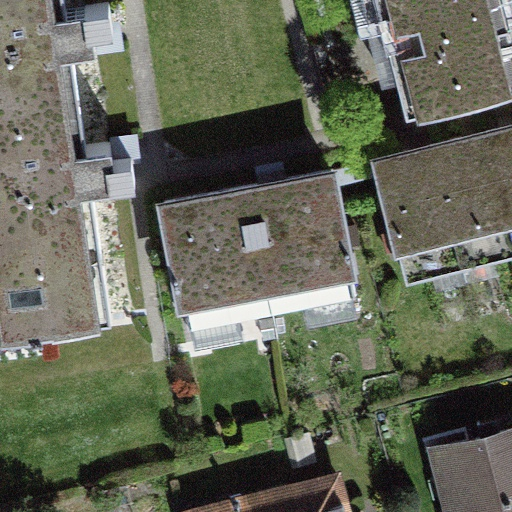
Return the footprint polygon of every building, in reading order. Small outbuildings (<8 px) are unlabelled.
[(0,0),(0,114),(79,102),(71,52),(97,48),(91,11),(65,15),(62,0),(0,0)] [(511,0),(394,0),(423,107),(511,84),(511,0)] [(79,102),(0,114),(0,334),(112,316),(92,189),(116,185),(111,150),(87,154),(79,102)] [(511,128),(482,136),(508,241),(511,239),(511,128)] [(482,136),(429,149),(454,254),(508,241),(482,136)] [(429,149),(375,162),(401,267),(454,254),(429,149)] [(333,168),(163,205),(188,318),(358,282),(333,168)] [(511,511),(511,423),(433,442),(449,511),(511,511)] [(357,511),(346,466),(183,507),(183,511),(357,511)]
